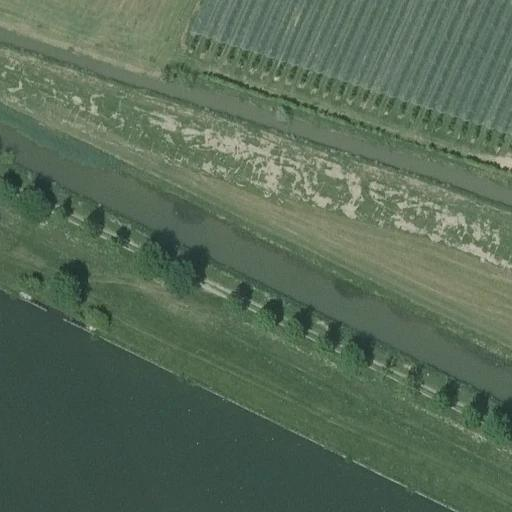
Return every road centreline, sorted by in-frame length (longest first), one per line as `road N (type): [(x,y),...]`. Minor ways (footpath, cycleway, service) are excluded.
road 1 (track): [(0,177),(511,428)]
road 2 (track): [(162,56),(511,167)]
